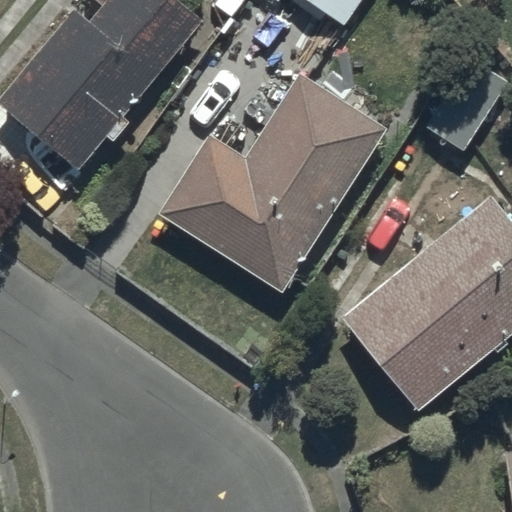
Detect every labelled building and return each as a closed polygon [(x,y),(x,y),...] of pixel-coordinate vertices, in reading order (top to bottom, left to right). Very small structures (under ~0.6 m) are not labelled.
[(0,88),(0,105),(76,168),(102,134),(109,139),(127,118),(121,114),(199,19),(176,0),(102,0),(86,19),(69,5),(0,88)] [(305,0),(342,24),(359,0),(305,0)] [(155,211),(278,290),(383,127),(297,71),(244,154),(207,130),(155,211)] [(417,412),(511,331),(511,220),(488,191),(338,314),(417,412)] [(511,511),(511,442),(502,444),(510,511),(511,511)]
